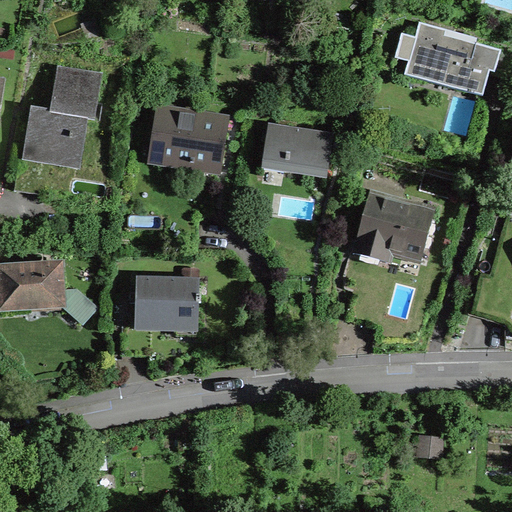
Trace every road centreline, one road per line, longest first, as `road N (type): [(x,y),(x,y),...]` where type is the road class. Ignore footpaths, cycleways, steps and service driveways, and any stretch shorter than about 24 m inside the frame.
road 1 (residential): [(0,431),(85,410),(267,387)]
road 2 (residential): [(267,387),(392,371),(511,371)]
road 3 (residential): [(267,387),(263,274),(232,234),(212,232)]
